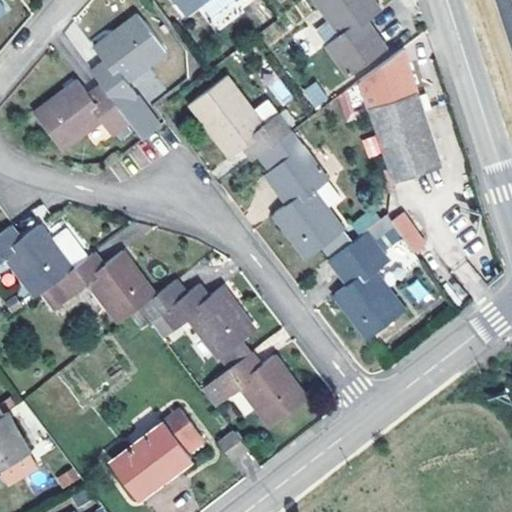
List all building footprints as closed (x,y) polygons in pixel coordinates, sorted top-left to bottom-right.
[(174,0),(184,15),(203,0),(174,0)] [(314,0),(326,16),(313,25),(349,76),(379,54),(388,47),(368,20),(380,11),(371,0),(314,0)] [(93,48),(103,62),(111,73),(99,83),(100,84),(109,96),(118,108),(137,94),(126,80),(165,51),(138,15),(93,48)] [(401,46),(358,80),(390,181),(440,165),(401,46)] [(90,72),(99,83),(111,73),(103,62),(90,72)] [(274,73),(264,80),(282,105),(292,98),(274,73)] [(257,156),(290,132),(265,99),(250,110),(225,76),(189,104),(229,157),(245,146),(254,159),(257,156)] [(109,133),(127,120),(118,108),(109,96),(97,105),(88,94),(77,80),(33,113),(61,149),(99,120),(109,133)] [(100,84),(88,94),(97,105),(109,96),(100,84)] [(321,86),(306,97),(315,109),(329,99),(321,86)] [(358,86),(336,92),(342,114),(363,108),(358,86)] [(301,146),(290,132),(257,156),(268,171),(301,146)] [(264,174),(278,192),(289,184),(297,195),(287,203),(273,213),(305,257),(320,247),(328,258),(350,241),(322,203),(333,195),(324,182),(327,180),(301,146),(268,171),(264,174)] [(278,192),(287,203),(297,195),(289,184),(278,192)] [(385,214),(364,230),(350,241),(328,258),(338,272),(349,264),(358,276),(348,284),(334,294),(366,338),(404,310),(374,271),(387,261),(380,252),(401,236),(385,214)] [(37,223),(19,237),(14,241),(3,228),(0,230),(0,260),(5,257),(11,264),(34,295),(55,279),(86,255),(64,226),(49,239),(37,223)] [(10,223),(3,228),(14,241),(19,237),(10,223)] [(94,249),(88,253),(97,267),(104,262),(94,249)] [(88,282),(117,321),(138,306),(154,293),(121,250),(104,262),(97,267),(88,253),(86,255),(55,279),(68,297),(88,282)] [(0,270),(1,271),(11,264),(5,257),(0,260),(0,270)] [(338,272),(348,284),(358,276),(349,264),(338,272)] [(220,285),(207,294),(195,303),(187,291),(176,277),(154,293),(138,306),(149,319),(160,311),(173,329),(188,318),(217,356),(241,338),(253,329),(220,285)] [(422,279),(406,286),(415,308),(431,301),(422,279)] [(199,282),(187,291),(195,303),(207,294),(199,282)] [(217,356),(226,369),(250,351),(241,338),(217,356)] [(260,364),(250,351),(226,369),(200,388),(213,406),(239,387),(268,426),(305,397),(274,355),(260,364)] [(0,402),(0,411),(11,405),(7,398),(0,402)] [(179,407),(161,420),(185,451),(202,437),(179,407)] [(0,466),(27,451),(3,410),(0,412),(0,466)] [(161,420),(110,459),(139,497),(190,458),(185,451),(161,420)] [(245,447),(232,430),(216,442),(229,459),(245,447)]
